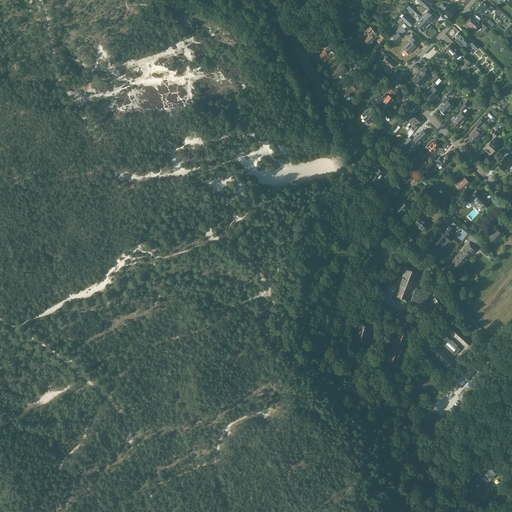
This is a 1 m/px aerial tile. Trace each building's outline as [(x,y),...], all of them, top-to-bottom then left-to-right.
[(482,2),(475,10),(481,15),(483,12),(482,11),(484,8),(486,10),(487,11),(489,10),(491,12),(493,9),(489,5),(488,7),(488,6),(487,6),(482,2)] [(439,6),(437,9),(442,14),(443,12),(449,17),(454,11),(448,5),(445,8),(444,10),(439,6)] [(422,15),(420,17),(428,25),(430,22),(434,18),(427,11),(422,15)] [(404,14),(400,18),(410,27),(413,23),(404,14)] [(484,28),(487,25),(481,21),(479,23),(471,16),(465,23),(471,28),(472,28),(475,30),(480,24),(484,28)] [(428,25),(420,17),(418,19),(419,19),(414,24),(422,31),(426,27),(428,25)] [(406,27),(403,24),(396,31),(397,33),(395,35),(393,34),(391,36),(397,42),(402,37),(400,36),(405,31),(404,29),(406,27)] [(369,35),(364,39),(368,44),(374,39),(371,36),(375,33),(370,28),(366,31),(369,35)] [(457,38),(454,40),(461,47),(464,45),(465,46),(466,47),(471,43),(460,31),(459,32),(455,36),(457,38)] [(380,38),(377,41),(381,44),(387,37),(381,33),(378,36),(380,38)] [(410,41),(402,48),(408,54),(416,46),(413,44),(416,42),(411,37),(409,39),(410,41)] [(449,44),(445,48),(446,48),(448,51),(452,55),(456,58),(460,55),(462,57),(467,63),(466,64),(469,68),(470,67),(473,64),(470,61),(458,49),(457,50),(451,44),(450,46),(449,45),(449,44)] [(328,47),(324,50),(326,53),(331,50),(334,48),(332,45),(329,47),(328,47)] [(319,55),(322,59),(327,54),(326,53),(324,50),(322,52),(319,55)] [(385,54),(382,51),(377,57),(380,59),(382,61),(391,69),(395,63),(385,54)] [(345,73),(348,71),(342,64),(333,71),(337,77),(344,72),(345,73)] [(413,79),(420,86),(424,82),(423,81),(429,76),(427,74),(429,71),(424,66),(418,72),(419,73),(413,79)] [(355,89),(358,86),(355,81),(350,84),(349,83),(346,86),(346,87),(340,91),(344,96),(348,94),(349,95),(356,90),(355,89)] [(441,90),(435,84),(433,86),(426,95),(431,100),(439,92),(441,90)] [(385,110),(393,99),(388,95),(386,97),(385,95),(379,98),(376,100),(375,100),(378,104),(381,102),(381,103),(380,105),(382,106),(382,107),(385,110)] [(448,100),(447,101),(440,109),(445,114),(453,106),(450,104),(451,103),(448,100)] [(360,115),(363,119),(365,120),(368,124),(374,120),(371,116),(374,113),(373,111),(372,111),(369,107),(360,115)] [(341,111),(336,113),(339,121),(344,120),(341,111)] [(452,122),(458,128),(466,119),(460,113),(452,122)] [(415,121),(417,123),(419,122),(420,121),(414,115),(413,116),(411,114),(406,120),(405,120),(401,124),(404,127),(409,122),(411,125),(415,121)] [(483,122),(480,120),(475,125),(478,128),(483,122)] [(475,129),(467,138),(474,144),(482,135),(480,134),(476,130),(475,129)] [(494,138),(499,131),(497,129),(494,132),(492,135),(491,135),(494,138)] [(416,134),(412,139),(417,145),(419,143),(421,141),(427,135),(426,135),(426,134),(425,133),(424,133),(422,131),(417,135),(416,134)] [(483,149),(489,155),(497,146),(494,143),(495,142),(492,140),(483,149)] [(430,142),(425,146),(427,148),(429,149),(430,151),(432,153),(438,147),(434,142),(432,144),(430,142)] [(431,162),(423,170),(427,173),(434,166),(437,163),(442,167),(450,159),(446,155),(442,159),(440,157),(438,159),(436,160),(434,158),(430,162),(431,162)] [(505,157),(498,165),(504,170),(511,162),(505,157)] [(370,177),(376,182),(383,173),(377,168),(370,177)] [(420,171),(413,178),(416,180),(422,174),(420,171)] [(459,187),(462,191),(469,183),(470,182),(468,180),(467,181),(465,179),(464,179),(463,177),(460,180),(461,181),(458,185),(457,185),(455,186),(457,189),(459,187)] [(437,187),(443,192),(447,188),(442,183),(437,187)] [(396,184),(388,193),(394,199),(402,189),(396,184)] [(410,191),(404,197),(407,200),(413,194),(415,195),(416,194),(412,189),(410,191)] [(479,206),(482,210),(488,204),(478,193),(477,193),(476,191),(468,198),(470,200),(468,201),(466,203),(465,205),(466,207),(468,208),(470,207),(472,206),(475,209),(479,206)] [(403,203),(396,210),(400,214),(403,211),(404,213),(408,209),(407,207),(403,203)] [(428,211),(432,216),(440,209),(436,204),(428,211)] [(424,221),(419,217),(414,223),(422,230),(428,223),(424,220),(424,221)] [(451,224),(456,228),(458,226),(460,227),(461,225),(455,220),(451,224)] [(437,244),(436,244),(439,246),(445,240),(447,242),(452,237),(450,235),(454,231),(448,225),(445,223),(441,227),(435,233),(437,235),(434,238),(435,239),(433,241),(437,244)] [(488,237),(496,244),(503,235),(495,228),(488,237)] [(467,239),(472,243),(474,241),(477,244),(479,241),(471,235),(467,239)] [(476,249),(469,243),(452,262),(459,268),(476,249)] [(394,250),(390,244),(384,248),(389,254),(394,250)] [(405,265),(393,297),(406,302),(410,293),(413,295),(411,300),(424,306),(429,293),(416,288),(415,290),(412,289),(409,288),(413,277),(415,278),(418,270),(405,265)] [(432,299),(439,309),(445,305),(438,295),(432,299)] [(354,341),(365,344),(371,324),(361,320),(354,341)] [(448,330),(466,347),(471,342),(453,325),(448,330)] [(388,360),(395,363),(407,335),(399,332),(388,360)] [(445,336),(439,343),(445,348),(446,349),(453,356),(459,349),(457,347),(456,347),(457,346),(453,342),(452,341),(452,340),(450,342),(447,339),(445,336)] [(429,350),(447,367),(452,362),(434,345),(429,350)] [(467,390),(466,392),(468,394),(469,395),(471,393),(484,378),(482,377),(481,375),(481,376),(478,378),(467,390)] [(421,380),(423,387),(431,384),(429,378),(421,380)] [(484,476),(489,481),(493,478),(492,477),(495,474),(491,469),(484,476)]
